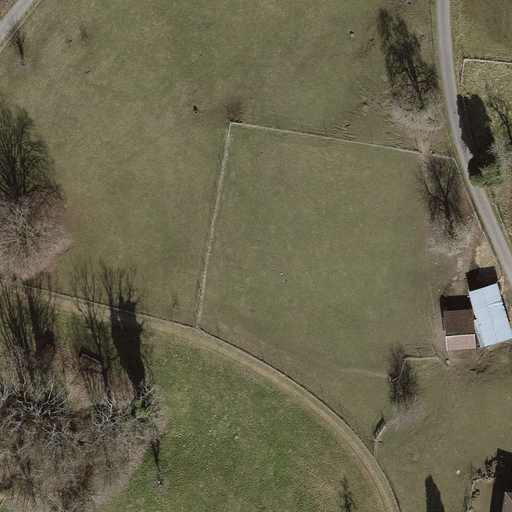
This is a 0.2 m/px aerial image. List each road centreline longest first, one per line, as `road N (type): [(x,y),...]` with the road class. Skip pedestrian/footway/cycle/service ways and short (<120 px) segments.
road 1 (track): [(0,287),(196,340),(260,373),(323,414),(364,455),(389,511)]
road 2 (residential): [(444,0),(445,57),(468,169),(511,270)]
